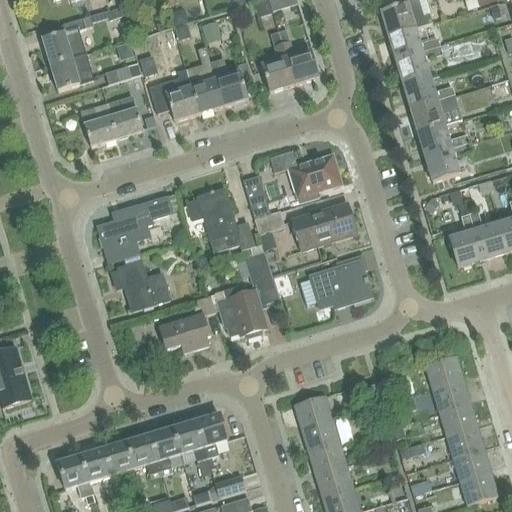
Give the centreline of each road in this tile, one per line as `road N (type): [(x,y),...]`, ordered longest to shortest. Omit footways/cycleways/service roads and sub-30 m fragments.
road 1 (residential): [(63,201),(338,117)]
road 2 (residential): [(408,309),(359,146),(338,117)]
road 3 (residential): [(106,398),(108,373),(64,232),(63,201)]
road 4 (residential): [(63,201),(47,178),(0,18)]
road 5 (residential): [(250,379),(274,362),(375,333),(408,309)]
road 6 (residential): [(26,511),(15,466),(20,450),(86,421),(106,398)]
road 7 (residential): [(106,398),(138,402),(214,380),(250,379)]
road 8 (residential): [(287,511),(250,379)]
road 9 (residential): [(338,117),(341,77),(320,0)]
